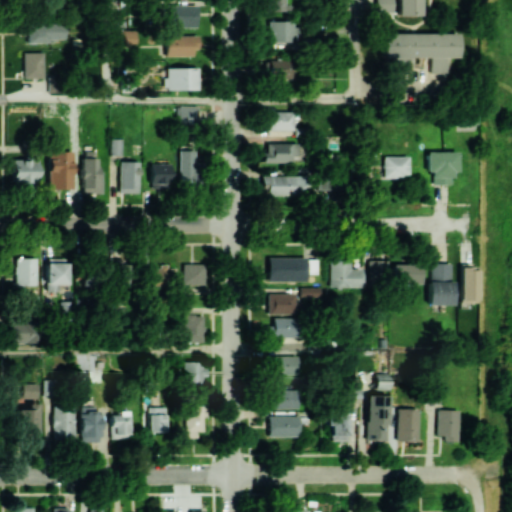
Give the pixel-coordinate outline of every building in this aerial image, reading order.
[(285,0),(266,0),(267,11),(286,10),(285,0)] [(374,0),(374,11),(391,12),(391,0),(374,0)] [(420,3),(420,15),(397,15),(397,2),(420,3)] [(195,27),(195,5),(163,5),(163,27),(195,27)] [(265,21),(266,48),(279,47),(279,45),(293,45),(292,20),(265,21)] [(63,41),(62,22),(25,23),(26,42),(63,41)] [(134,47),(135,30),(118,30),(118,46),(134,47)] [(456,33),(382,33),(382,57),(391,57),(391,72),(409,72),(409,57),(428,57),(428,73),(445,73),(445,57),(456,57),(456,33)] [(163,36),(164,55),(197,54),(196,34),(163,36)] [(21,52),(21,78),(43,77),(42,52),(21,52)] [(267,60),(267,78),(292,78),(291,60),(267,60)] [(163,90),(196,89),(196,67),(163,68),(163,90)] [(196,105),(178,105),(177,125),(196,125),(196,105)] [(291,111),(261,111),(261,130),(291,129),(291,111)] [(120,154),(120,138),(109,138),(109,154),(120,154)] [(263,162),(289,162),(289,155),(297,155),(297,143),(263,143),(263,162)] [(177,185),(194,185),(195,150),(177,150),(177,185)] [(70,151),(45,151),(45,189),(70,188),(70,151)] [(101,193),(101,171),(94,170),(94,151),(80,151),(79,192),(101,193)] [(456,151),(425,151),(425,171),(430,171),(430,184),(450,184),(450,171),(456,171),(456,151)] [(407,156),(382,156),(381,177),(406,178),(407,156)] [(10,159),(9,186),(35,186),(36,159),(10,159)] [(137,161),(117,161),(117,192),(137,193),(137,161)] [(168,164),(148,163),(148,182),(168,182),(168,164)] [(316,190),(344,191),(345,172),(317,171),(316,190)] [(260,194),(301,195),(302,175),(260,174),(260,194)] [(265,280),(304,281),(305,257),(266,256),(265,280)] [(34,257),(13,258),(13,285),(34,285),(34,257)] [(327,258),(327,287),(360,286),(359,269),(348,269),(348,258),(327,258)] [(385,259),(367,259),(366,280),(385,280),(385,259)] [(65,284),(65,262),(43,262),(44,290),(53,290),(53,284),(65,284)] [(203,285),(204,264),(181,263),(181,285),(203,285)] [(449,304),(450,263),(427,263),(426,304),(449,304)] [(419,283),(418,264),(390,265),(391,284),(419,283)] [(475,265),(458,265),(458,302),(475,302),(475,265)] [(173,266),(149,266),(149,285),(173,286),(173,266)] [(297,296),(317,297),(318,288),(298,287),(297,296)] [(266,314),(294,313),(293,293),(265,294),(266,314)] [(182,342),(202,342),(202,314),(182,314),(182,342)] [(294,337),(293,317),(271,317),(272,337),(294,337)] [(9,323),(10,343),(32,342),(31,323),(9,323)] [(295,355),(271,355),(271,375),(296,375),(295,355)] [(200,383),(201,361),(182,360),(181,382),(200,383)] [(373,388),(388,389),(388,374),(373,374),(373,388)] [(36,398),(36,383),(20,383),(20,398),(36,398)] [(346,403),(359,403),(358,385),(346,385),(346,403)] [(296,389),(266,389),(266,408),(296,408),(296,389)] [(364,440),(385,441),(386,395),(365,394),(364,440)] [(100,412),(93,412),(93,400),(79,400),(78,441),(99,441),(100,412)] [(37,403),(26,403),(26,408),(15,408),(14,438),(36,438),(37,403)] [(201,431),(201,404),(184,404),(183,437),(195,437),(195,431),(201,431)] [(73,406),(51,406),(50,440),(72,440),(73,406)] [(146,431),(163,431),(163,406),(146,406),(146,431)] [(345,440),(346,408),(324,407),(324,424),(329,424),(329,440),(345,440)] [(415,441),(416,408),(395,408),(394,441),(415,441)] [(455,409),(434,409),(434,435),(441,435),(441,441),(455,440),(455,409)] [(108,438),(128,438),(127,410),(116,410),(117,415),(108,415),(108,438)] [(297,415),(266,415),(266,436),(298,435),(297,415)]
